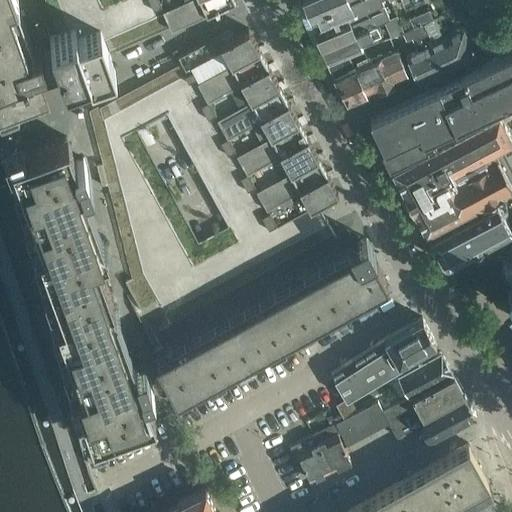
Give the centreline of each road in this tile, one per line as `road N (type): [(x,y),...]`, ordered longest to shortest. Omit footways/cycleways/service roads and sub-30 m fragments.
road 1 (residential): [(97,495),(432,299)]
road 2 (residential): [(417,285),(266,8)]
road 3 (unknown): [(148,350),(382,220)]
road 4 (residential): [(501,409),(432,299)]
